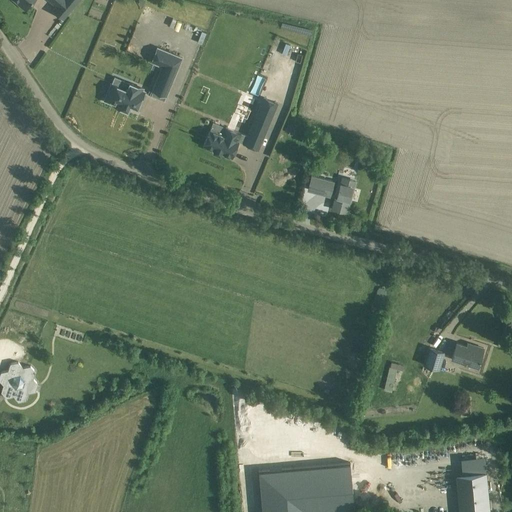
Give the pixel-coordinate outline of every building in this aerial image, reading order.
[(16,0),(17,1),(16,2),(24,9),(31,0),(16,0)] [(48,0),(56,7),(53,10),(63,19),(79,0),(48,0)] [(181,61),(182,58),(157,48),(152,62),(162,66),(151,94),(165,100),(181,61)] [(130,83),(127,90),(111,84),(104,100),(114,104),(115,105),(127,111),(130,105),(137,108),(144,91),(142,90),(143,89),(135,85),(130,83)] [(258,150),(278,103),(264,97),(244,144),(250,146),(258,150)] [(214,150),(213,152),(220,155),(221,153),(232,158),(239,141),(238,141),(241,133),(226,127),(223,134),(222,134),(210,129),(203,146),(211,149),(214,150)] [(333,181),(312,176),(308,189),(329,195),(333,181)] [(355,181),(342,178),(337,199),(335,198),(333,206),(347,210),(355,181)] [(474,348),(457,343),(451,359),(477,367),(484,348),(474,345),(474,348)] [(445,352),(428,346),(422,364),(439,370),(445,352)] [(23,367),(18,362),(10,363),(8,370),(1,372),(0,373),(0,381),(3,385),(1,392),(6,398),(13,396),(18,402),(26,400),(28,393),(36,391),(38,384),(33,378),(35,371),(30,366),(23,367)] [(384,388),(392,390),(398,368),(390,366),(384,388)] [(354,511),(350,462),(258,470),(261,511),(354,511)] [(489,511),(486,472),(485,472),(484,466),(462,468),(463,474),(462,474),(463,485),(465,511),(489,511)]
